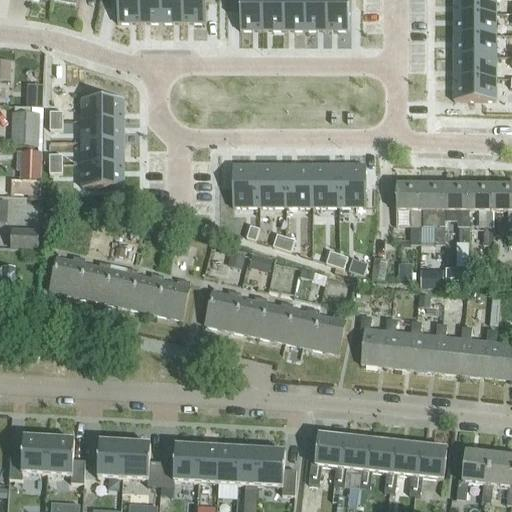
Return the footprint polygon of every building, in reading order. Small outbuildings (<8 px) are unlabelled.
[(118,0),(119,23),(141,23),(141,0),(118,0)] [(141,0),(141,23),(163,23),(162,0),(141,0)] [(162,0),(163,23),(184,23),(184,0),(162,0)] [(184,0),(184,23),(207,23),(206,0),(184,0)] [(240,0),(241,29),(263,29),(262,0),(240,0)] [(262,0),(263,29),(284,29),(284,0),(262,0)] [(284,0),(284,29),(306,29),(305,0),(284,0)] [(305,0),(306,29),(328,29),(327,0),(305,0)] [(327,0),(328,29),(350,29),(349,0),(327,0)] [(454,0),(454,18),(496,19),(496,0),(454,0)] [(454,18),(454,39),(496,40),(496,19),(454,18)] [(393,54),(395,25),(375,24),(373,74),(397,75),(398,55),(393,54)] [(334,49),(350,52),(354,34),(339,31),(334,49)] [(338,78),(344,51),(272,34),(266,62),(338,78)] [(454,39),(453,61),(495,62),(496,40),(454,39)] [(453,61),(453,83),(495,84),(495,62),(453,61)] [(0,84),(6,84),(11,85),(12,64),(7,64),(0,63),(0,84)] [(453,83),(452,105),(494,106),(495,84),(453,83)] [(84,101),(83,123),(125,124),(126,102),(84,101)] [(54,113),(54,122),(67,123),(67,113),(54,113)] [(40,118),(12,116),(11,148),(39,150),(40,118)] [(54,122),(54,132),(67,132),(67,123),(54,122)] [(83,123),(83,145),(125,145),(125,124),(83,123)] [(83,145),(83,166),(125,167),(125,145),(83,145)] [(11,181),(10,197),(40,198),(41,177),(42,155),(33,154),(32,169),(29,169),(29,182),(11,181)] [(46,156),(46,166),(59,166),(59,157),(46,156)] [(46,166),(46,175),(58,175),(59,166),(46,166)] [(83,166),(82,188),(124,189),(125,167),(83,166)] [(232,169),(232,211),(259,211),(259,169),(232,169)] [(259,169),(259,211),(286,211),(286,169),(259,169)] [(286,169),(286,211),(312,211),(312,169),(286,169)] [(312,169),(312,211),(338,211),(338,169),(312,169)] [(338,169),(338,211),(366,211),(366,169),(338,169)] [(421,248),(422,213),(422,188),(398,188),(398,213),(412,213),(412,248),(421,248)] [(446,248),(446,226),(446,188),(422,188),(422,213),(436,214),(436,248),(446,248)] [(470,214),(470,188),(446,188),(446,226),(459,226),(459,249),(470,249),(470,230),(470,214)] [(494,188),(470,188),(470,214),(480,214),(480,230),(484,230),(484,248),(494,248),(494,214),(494,188)] [(510,214),(509,230),(509,248),(511,248),(511,188),(494,188),(494,214),(510,214)] [(250,229),(250,241),(259,241),(259,229),(250,229)] [(38,251),(39,233),(13,233),(12,251),(38,251)] [(276,249),(286,249),(286,237),(276,237),(276,249)] [(286,249),(295,249),(295,237),(286,237),(286,249)] [(192,247),(179,244),(175,257),(188,260),(192,247)] [(77,300),(84,267),(85,262),(75,260),(74,264),(59,261),(51,295),(77,300)] [(329,260),(329,272),(338,272),(338,260),(329,260)] [(338,272),(348,272),(348,260),(338,260),(338,272)] [(387,264),(374,262),(371,284),(384,285),(387,264)] [(100,270),(84,267),(77,300),(104,306),(112,273),(113,268),(101,266),(100,270)] [(412,267),(399,267),(399,287),(412,287),(412,267)] [(2,269),(2,289),(15,289),(16,269),(2,269)] [(112,273),(104,306),(130,312),(138,278),(138,274),(127,271),(126,276),(112,273)] [(446,271),(445,290),(469,291),(470,272),(446,271)] [(152,281),(138,278),(130,312),(156,318),(164,284),(165,279),(153,277),(152,281)] [(164,284),(156,318),(183,324),(190,290),(191,285),(179,283),(178,287),(164,284)] [(233,334),(240,301),(241,296),(230,294),(229,299),(214,295),(206,329),(233,334)] [(432,297),(421,296),(420,305),(431,306),(432,297)] [(18,299),(16,307),(33,310),(35,302),(18,299)] [(255,304),(240,301),(233,334),(260,341),(267,307),(268,302),(256,299),(255,304)] [(444,299),(443,311),(460,313),(461,301),(444,299)] [(281,310),(267,307),(260,341),(286,346),(293,313),(294,308),(282,305),(281,310)] [(307,316),(293,313),(286,346),(312,352),(320,318),(321,314),(308,311),(307,316)] [(334,322),(320,318),(312,352),(338,358),(346,324),(347,319),(335,317),(334,322)] [(383,369),(387,334),(371,333),(372,320),(363,319),(362,334),(365,334),(362,367),(383,369)] [(388,322),(387,334),(383,369),(408,372),(412,337),(396,335),(397,323),(388,322)] [(412,337),(408,372),(433,374),(437,339),(421,337),(422,326),(413,325),(412,337)] [(438,328),(437,339),(433,374),(459,377),(462,342),(446,340),(447,328),(438,328)] [(462,342),(459,377),(483,380),(487,344),(471,342),(473,331),(463,330),(462,342)] [(488,333),(487,344),(483,380),(511,382),(511,347),(497,345),(498,334),(488,333)] [(312,468),(310,486),(320,487),(322,469),(338,471),(343,472),(346,441),(320,438),(317,469),(312,468)] [(11,460),(10,483),(23,484),(23,477),(47,478),(49,442),(24,441),(23,461),(11,460)] [(338,471),(336,489),(345,490),(347,472),(362,474),(368,474),(371,444),(346,441),(343,472),(338,471)] [(49,442),(47,478),(72,480),(71,486),(84,487),(85,464),(74,464),(75,444),(49,442)] [(362,474),(360,492),(370,493),(372,475),(388,477),(393,477),(396,446),(371,444),(368,474),(362,474)] [(100,445),(98,481),(123,483),(125,446),(100,445)] [(125,446),(123,483),(148,484),(147,490),(161,491),(162,466),(150,466),(151,448),(125,446)] [(388,477),(386,494),(395,496),(397,478),(413,479),(418,480),(421,449),(396,446),(393,477),(388,477)] [(162,466),(161,491),(174,492),(174,485),(199,487),(201,450),(176,449),(175,467),(162,466)] [(413,479),(411,497),(421,498),(423,480),(443,483),(447,452),(421,449),(418,480),(413,479)] [(201,450),(199,487),(219,488),(221,452),(201,450)] [(221,452),(219,488),(238,489),(240,453),(221,452)] [(240,453),(238,489),(258,490),(260,454),(240,453)] [(260,454),(258,490),(283,491),(282,499),(295,500),(297,474),(284,473),(285,455),(260,454)] [(459,483),(457,503),(466,504),(468,486),(484,487),(490,488),(493,457),(468,454),(464,484),(459,483)] [(484,487),(482,505),(491,506),(493,488),(509,490),(511,490),(511,459),(493,457),(490,488),(484,487)]
